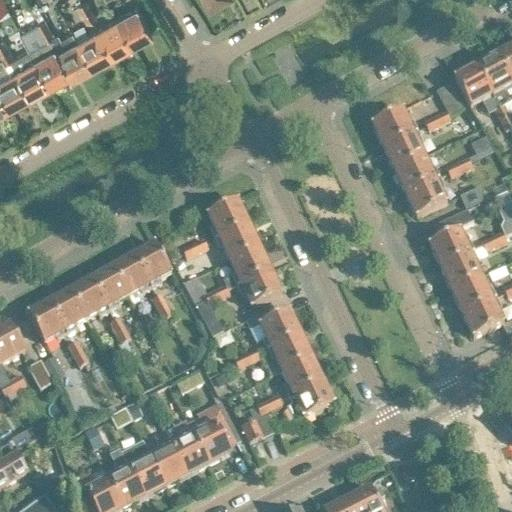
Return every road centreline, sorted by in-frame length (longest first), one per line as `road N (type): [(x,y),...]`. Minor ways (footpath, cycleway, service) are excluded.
road 1 (residential): [(453,405),(312,104)]
road 2 (residential): [(252,139),(394,435)]
road 3 (residential): [(0,278),(252,139)]
road 4 (residential): [(201,65),(0,175)]
road 5 (residential): [(312,104),(502,0)]
road 6 (unclassified): [(245,511),(394,435)]
road 7 (residential): [(319,0),(201,65)]
